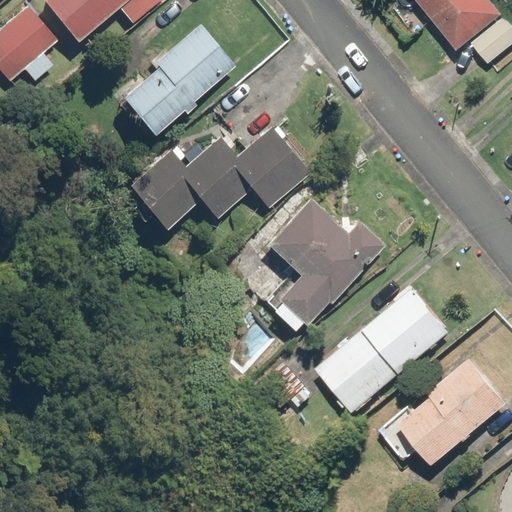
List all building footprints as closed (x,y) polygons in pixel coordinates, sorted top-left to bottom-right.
[(36,0),(70,43),(115,7),(129,25),(160,0),(36,0)] [(511,22),(504,13),(501,15),(489,0),(413,0),(455,52),(467,42),(486,65),(511,44),(511,22)] [(27,4),(0,24),(0,80),(1,82),(55,40),(27,4)] [(143,136),(176,110),(179,115),(192,105),(188,100),(231,67),(196,21),(143,63),(149,69),(113,98),(143,136)] [(118,192),(157,235),(191,204),(209,223),(243,191),(263,212),(307,171),(266,127),(234,157),(216,137),(182,168),(164,149),(118,192)] [(260,242),(293,276),(263,306),(292,336),(382,247),(354,219),(341,232),(306,197),(260,242)] [(312,369),(351,414),(450,330),(412,285),(312,369)] [(415,407),(411,402),(376,428),(400,461),(412,453),(423,468),(506,407),(468,356),(421,390),(427,398),(415,407)]
